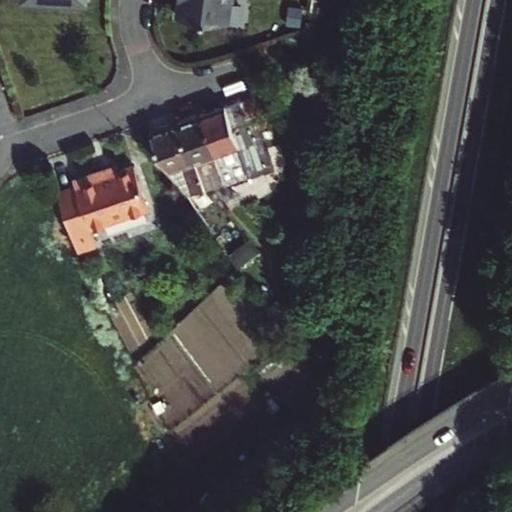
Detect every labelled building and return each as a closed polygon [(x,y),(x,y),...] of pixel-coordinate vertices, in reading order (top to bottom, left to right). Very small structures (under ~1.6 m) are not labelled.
[(179,0),(177,18),(200,20),(199,22),(205,23),(205,21),(227,24),(229,0),(179,0)] [(224,106),(199,115),(224,181),(263,168),(238,101),(224,106)] [(176,123),(189,160),(200,190),(210,185),(224,181),(199,115),(176,123)] [(189,160),(176,123),(149,132),(158,157),(185,195),(200,190),(189,160)] [(102,167),(74,177),(76,182),(59,188),(79,245),(97,239),(91,223),(149,203),(136,161),(104,172),(102,167)] [(104,236),(157,222),(154,211),(101,225),(104,236)]
